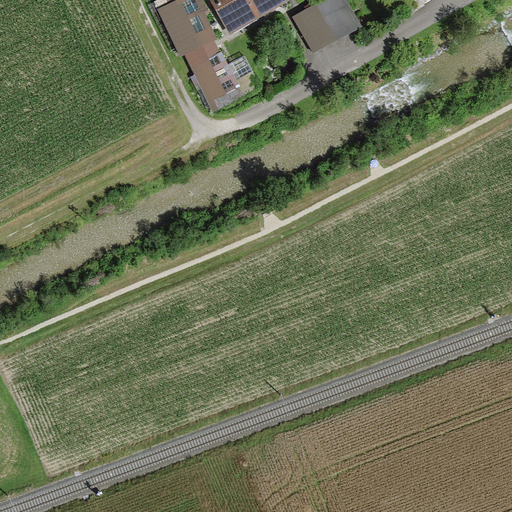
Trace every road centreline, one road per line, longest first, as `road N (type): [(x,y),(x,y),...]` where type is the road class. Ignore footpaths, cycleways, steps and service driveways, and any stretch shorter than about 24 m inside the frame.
road 1 (track): [(137,0),(208,147),(0,250)]
road 2 (residential): [(481,0),(208,147)]
